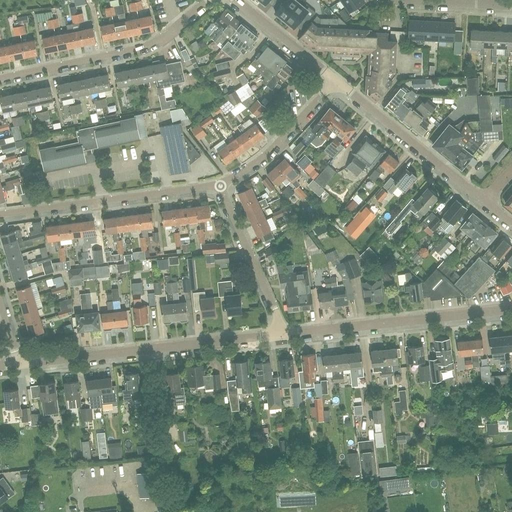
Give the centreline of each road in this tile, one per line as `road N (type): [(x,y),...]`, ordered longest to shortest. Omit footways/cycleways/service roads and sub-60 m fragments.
road 1 (residential): [(20,363),(283,334)]
road 2 (residential): [(283,334),(511,308)]
road 3 (residential): [(0,78),(141,48),(206,0)]
road 4 (residential): [(0,215),(219,184)]
road 5 (residential): [(483,201),(335,81)]
road 6 (residential): [(283,334),(219,184)]
road 7 (residential): [(219,184),(274,147),(335,81)]
road 8 (residential): [(335,81),(236,0)]
